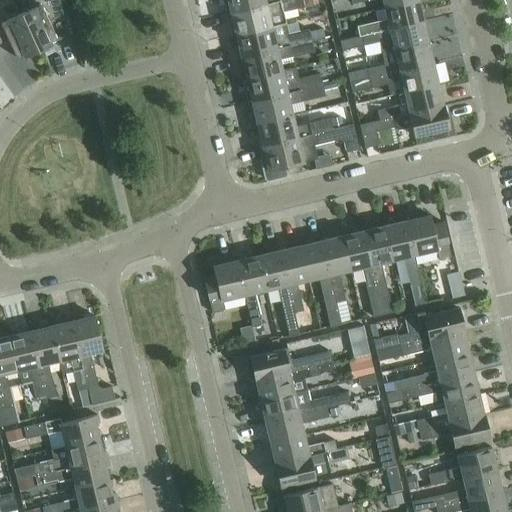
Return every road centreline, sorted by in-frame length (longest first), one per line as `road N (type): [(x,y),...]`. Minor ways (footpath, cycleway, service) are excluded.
road 1 (residential): [(239,511),(177,237)]
road 2 (residential): [(227,214),(474,154)]
road 3 (residential): [(106,265),(165,511)]
road 4 (residential): [(0,143),(48,95),(188,57)]
road 5 (residential): [(511,341),(474,154)]
road 6 (residential): [(227,214),(188,57)]
